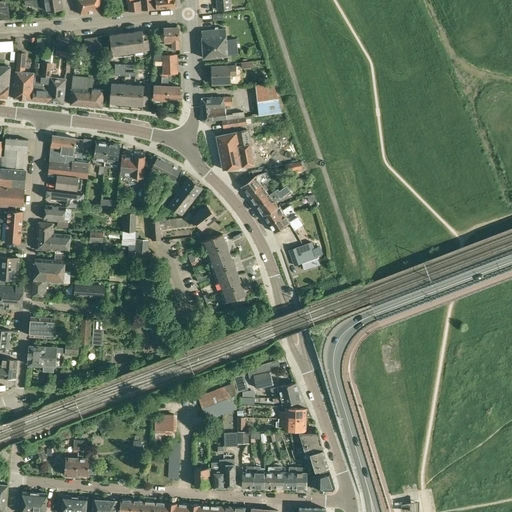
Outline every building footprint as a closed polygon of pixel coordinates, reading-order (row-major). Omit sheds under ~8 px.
[(0,0),(0,19),(9,19),(7,0),(0,0)] [(25,0),(26,6),(34,5),(39,8),(42,8),(46,7),(47,11),(63,9),(61,0),(54,0),(41,2),(38,2),(37,0),(25,0)] [(97,0),(98,2),(79,5),(81,14),(102,10),(100,0),(97,0)] [(127,0),(128,12),(176,7),(175,0),(127,0)] [(216,0),(218,11),(232,9),(230,0),(216,0)] [(173,48),(180,48),(179,27),(165,28),(165,41),(173,41),(173,48)] [(204,58),(228,56),(225,29),(218,29),(218,27),(216,27),(216,30),(201,31),(204,58)] [(143,31),(116,34),(110,35),(113,55),(150,50),(148,40),(144,40),(143,31)] [(86,50),(102,48),(101,36),(85,38),(86,50)] [(13,41),(3,41),(3,52),(13,51),(13,41)] [(230,41),(230,50),(239,50),(239,41),(230,41)] [(65,56),(66,45),(57,44),(56,56),(65,56)] [(34,73),(25,72),(26,54),(17,53),(16,71),(14,98),(23,99),(32,100),(34,73)] [(36,76),(35,84),(34,84),(33,100),(36,101),(36,100),(47,102),(49,77),(51,77),(52,63),(51,63),(45,62),(43,62),(42,76),(36,76)] [(213,83),(231,83),(231,75),(236,75),(236,65),(212,67),(213,83)] [(0,96),(8,98),(11,67),(0,66),(0,96)] [(70,104),(95,106),(102,107),(104,89),(97,89),(93,88),(94,78),(74,76),(72,88),(70,104)] [(162,76),(162,86),(154,85),(154,99),(168,99),(169,86),(169,76),(162,76)] [(49,77),(47,102),(51,102),(60,103),(63,103),(66,79),(51,77),(49,77)] [(110,103),(116,103),(146,106),(147,96),(143,95),(144,86),(112,83),(110,103)] [(169,86),(168,99),(181,100),(181,86),(169,86)] [(202,97),(203,109),(225,108),(225,105),(233,105),(233,97),(225,97),(202,97)] [(282,100),(258,103),(259,115),(282,112),(285,111),(282,100)] [(203,109),(204,121),(222,118),(226,118),(226,114),(225,108),(203,109)] [(233,119),(245,117),(244,110),(232,112),(233,113),(233,119)] [(226,120),(223,120),(224,128),(253,123),(252,116),(245,117),(233,119),(226,120)] [(217,136),(220,153),(251,147),(248,130),(217,136)] [(51,146),(50,161),(65,164),(66,153),(79,155),(81,139),(53,135),(51,146)] [(1,167),(26,170),(28,150),(29,139),(7,137),(5,155),(1,155),(1,167)] [(102,141),(99,140),(98,141),(96,141),(94,158),(105,160),(106,160),(108,143),(103,142),(102,141)] [(113,144),(108,143),(106,160),(105,160),(105,165),(111,166),(112,161),(118,162),(120,145),(119,145),(118,143),(114,143),(113,144)] [(251,147),(220,153),(224,169),(254,163),(251,147)] [(132,176),(134,157),(128,156),(128,154),(124,154),(123,156),(122,156),(120,175),(131,176),(132,176)] [(157,215),(167,201),(179,184),(180,183),(175,181),(181,168),(155,154),(148,166),(172,179),(166,189),(163,187),(151,204),(156,207),(153,212),(157,215)] [(134,157),(132,176),(131,181),(136,182),(137,177),(143,177),(145,156),(134,155),(134,157)] [(301,160),(300,161),(289,163),(286,163),(287,170),(287,171),(302,169),(301,162),(301,160)] [(73,161),(72,164),(65,164),(50,161),(49,173),(58,174),(71,176),(79,177),(88,178),(90,163),(73,161)] [(0,173),(0,184),(25,188),(26,170),(1,167),(0,173)] [(242,187),(250,197),(269,182),(268,181),(271,179),(266,172),(259,174),(242,187)] [(79,177),(71,176),(58,174),(56,187),(77,190),(79,177)] [(306,176),(299,178),(300,185),(308,183),(306,176)] [(179,184),(167,201),(183,213),(202,187),(189,177),(182,186),(179,184)] [(269,182),(250,197),(257,206),(264,200),(263,199),(269,195),(266,190),(272,186),(269,182)] [(0,205),(8,206),(8,204),(23,205),(25,188),(0,184),(0,205)] [(264,200),(257,206),(263,214),(264,215),(279,207),(274,201),(279,197),(281,199),(291,191),(287,186),(280,191),(278,189),(275,190),(269,195),(263,199),(264,200)] [(46,199),(67,201),(66,207),(83,208),(85,193),(47,188),(46,199)] [(116,210),(117,200),(101,198),(100,208),(116,210)] [(45,205),(45,219),(58,220),(57,226),(68,227),(68,220),(65,220),(66,207),(45,205)] [(202,228),(216,217),(207,205),(193,217),(202,228)] [(279,207),(264,215),(269,223),(293,208),(291,205),(283,210),(280,206),(279,207)] [(293,208),(269,223),(275,232),(290,223),(295,230),(303,224),(293,208)] [(0,221),(4,222),(22,224),(23,211),(8,210),(8,217),(0,216),(0,221)] [(136,231),(137,212),(124,212),(123,231),(136,231)] [(160,220),(151,221),(152,240),(161,239),(160,224),(162,224),(163,229),(166,229),(166,220),(160,220)] [(22,224),(4,222),(2,236),(6,236),(6,242),(21,243),(22,224)] [(38,222),(36,241),(70,244),(71,235),(53,233),(54,223),(38,222)] [(90,241),(104,242),(104,232),(91,231),(90,241)] [(204,241),(206,246),(228,302),(230,301),(232,306),(247,300),(245,295),(246,294),(223,233),(204,241)] [(130,245),(129,247),(129,259),(132,259),(151,260),(152,252),(149,248),(148,247),(149,239),(134,238),(133,245),(130,245)] [(36,249),(69,252),(70,244),(36,241),(36,249)] [(307,243),(297,247),(303,263),(318,257),(314,247),(309,249),(307,243)] [(303,263),(297,247),(289,250),(294,266),(303,263)] [(36,258),(35,266),(44,266),(44,268),(54,269),(54,270),(65,271),(66,254),(55,254),(55,260),(36,258)] [(0,256),(0,258),(0,266),(19,268),(19,257),(0,256)] [(0,283),(5,284),(5,280),(9,280),(9,279),(18,279),(19,268),(0,266),(0,283)] [(35,266),(34,281),(47,281),(47,282),(64,283),(65,271),(54,270),(54,269),(44,268),(44,266),(35,266)] [(143,291),(153,291),(153,280),(142,280),(143,291)] [(47,281),(34,281),(33,295),(46,296),(47,282),(47,281)] [(105,285),(75,283),(74,297),(104,299),(105,285)] [(0,307),(22,310),(23,299),(24,288),(0,285),(0,307)] [(53,337),(54,318),(32,317),(30,335),(53,337)] [(90,344),(92,319),(81,318),(80,343),(90,344)] [(0,339),(10,341),(11,330),(0,328),(0,324),(0,325),(0,324),(0,339)] [(0,350),(9,352),(10,341),(0,339),(0,350)] [(79,354),(79,344),(66,343),(66,353),(79,354)] [(28,365),(43,366),(43,371),(54,372),(54,365),(56,365),(57,347),(45,347),(45,346),(30,345),(28,365)] [(18,359),(3,358),(2,363),(0,362),(0,367),(2,368),(2,367),(17,368),(18,359)] [(257,388),(273,384),(269,363),(253,368),(257,388)] [(2,368),(0,367),(0,376),(16,378),(17,368),(2,367),(2,368)] [(198,396),(207,420),(236,409),(235,381),(198,396)] [(271,388),(272,392),(273,398),(298,391),(296,382),(271,388)] [(0,387),(0,394),(10,392),(9,386),(0,387)] [(298,391),(273,398),(274,403),(282,401),(283,404),(300,400),(298,391)] [(156,404),(156,414),(155,414),(155,441),(170,442),(168,478),(179,479),(181,442),(171,442),(171,441),(173,441),(175,440),(175,430),(177,430),(177,414),(175,414),(174,405),(156,404)] [(279,411),(279,418),(306,419),(307,408),(286,408),(286,411),(279,411)] [(246,417),(237,417),(237,429),(246,429),(246,417)] [(306,419),(279,418),(279,421),(277,421),(277,427),(285,427),(285,429),(306,430),(306,419)] [(99,427),(101,432),(109,429),(107,424),(99,427)] [(209,431),(194,431),(194,440),(209,440),(209,431)] [(248,431),(237,431),(237,443),(249,443),(248,431)] [(236,444),(236,432),(224,433),(225,445),(236,444)] [(321,440),(318,432),(300,432),(291,432),(293,441),(297,440),(296,437),(301,436),(304,445),(321,440)] [(270,442),(276,440),(275,433),(268,434),(270,442)] [(321,440),(304,445),(304,446),(297,448),(298,453),(306,451),(306,453),(323,448),(321,440)] [(133,450),(141,450),(142,441),(133,441),(133,450)] [(323,448),(306,453),(308,459),(309,463),(313,461),(314,464),(308,466),(310,472),(320,469),(329,466),(325,454),(323,448)] [(37,453),(40,460),(46,458),(44,450),(37,453)] [(64,475),(76,476),(78,457),(66,456),(66,458),(62,457),(61,464),(65,465),(64,475)] [(78,457),(76,476),(77,476),(77,474),(88,475),(88,473),(97,474),(98,461),(89,460),(89,458),(83,458),(78,457)] [(213,487),(225,486),(225,469),(225,464),(227,464),(226,459),(219,459),(220,470),(213,470),(213,487)] [(225,469),(225,486),(236,486),(235,464),(227,464),(225,464),(225,469)] [(247,466),(247,471),(243,471),(243,487),(254,487),(254,466),(247,466)] [(254,466),(254,487),(264,487),(265,471),(261,471),(261,466),(254,466)] [(265,471),(264,487),(275,488),(276,466),(268,466),(268,471),(265,471)] [(276,466),(275,488),(285,488),(286,472),(282,472),(282,466),(276,466)] [(335,486),(332,476),(329,466),(320,469),(321,473),(319,473),(319,475),(312,475),(312,480),(312,488),(333,488),(335,486)] [(286,472),(285,488),(295,488),(296,467),(289,467),(289,472),(286,472)] [(296,467),(295,488),(306,488),(307,472),(303,472),(303,467),(296,467)] [(208,474),(210,474),(210,468),(195,468),(195,486),(208,485),(208,474)] [(0,483),(0,510),(6,511),(8,484),(0,483)] [(21,511),(33,511),(35,493),(23,492),(21,511)] [(35,493),(33,511),(45,511),(47,493),(35,493)] [(73,511),(75,496),(69,496),(68,495),(66,495),(65,496),(63,495),(62,511),(73,511)] [(82,497),(75,496),(73,511),(86,511),(87,497),(86,497),(85,496),(83,496),(82,497)] [(103,511),(104,499),(100,499),(99,497),(96,497),(95,498),(93,498),(92,511),(103,511)] [(115,500),(115,498),(111,498),(110,500),(104,499),(103,511),(115,511),(117,500),(115,500)] [(119,511),(131,511),(132,500),(121,499),(119,511)] [(132,500),(131,511),(143,511),(144,501),(132,500)] [(153,511),(154,501),(144,501),(143,511),(153,511)] [(165,511),(166,502),(154,501),(153,511),(165,511)] [(166,502),(165,511),(176,511),(178,503),(166,502)] [(188,511),(189,504),(178,503),(176,511),(188,511)]
